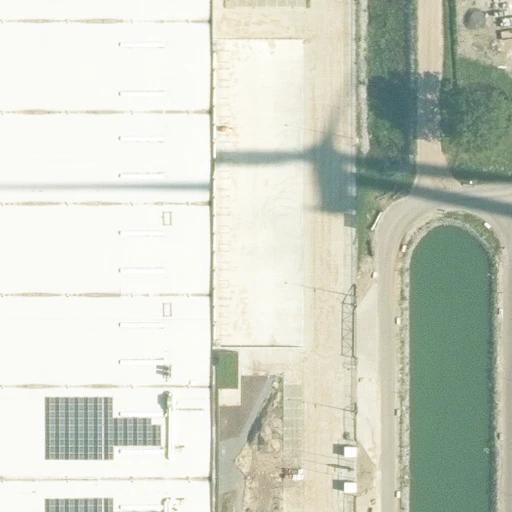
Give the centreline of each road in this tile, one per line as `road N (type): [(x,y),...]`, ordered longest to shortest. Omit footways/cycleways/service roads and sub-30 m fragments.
road 1 (unclassified): [(510,192),(427,202),(404,213),(387,235),(390,511)]
road 2 (track): [(428,0),(427,202)]
road 3 (unknown): [(391,468),(511,462)]
